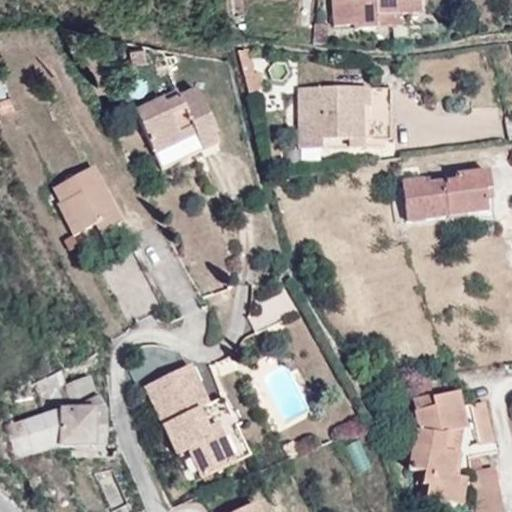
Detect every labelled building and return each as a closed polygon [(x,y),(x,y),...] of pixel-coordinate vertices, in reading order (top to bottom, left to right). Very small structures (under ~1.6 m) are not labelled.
[(331,0),(332,25),(354,25),(354,28),(378,27),(377,14),(403,13),(422,12),(421,0),(331,0)] [(403,13),(377,14),(378,27),(404,26),(403,13)] [(315,22),(314,41),(327,42),(328,23),(315,22)] [(198,133),(203,148),(226,140),(204,87),(183,94),(181,87),(134,104),(153,148),(198,133)] [(389,90),(301,89),(299,150),(328,150),(328,141),(367,142),(367,137),(388,137),(389,90)] [(158,163),(203,148),(198,133),(153,148),(158,163)] [(54,158),(37,168),(79,237),(114,216),(83,163),(64,174),(54,158)] [(494,193),(491,172),(458,177),(459,184),(424,189),(423,186),(404,189),(412,228),(491,215),(487,195),(494,193)] [(227,479),(210,441),(199,417),(211,413),(192,373),(144,394),(176,465),(189,459),(200,488),(227,479)] [(89,375),(64,387),(72,409),(36,422),(6,437),(20,469),(59,453),(102,457),(99,403),(89,375)] [(414,503),(448,507),(451,480),(444,480),(447,456),(435,454),(436,442),(459,438),(455,414),(452,399),(428,402),(428,415),(412,417),(415,439),(423,439),(421,452),(408,450),(405,474),(417,476),(414,503)] [(479,408),(463,412),(471,453),(486,450),(479,408)] [(463,412),(455,414),(459,438),(462,455),(471,453),(463,412)] [(224,435),(210,441),(227,479),(241,471),(224,435)] [(444,480),(451,480),(454,456),(447,456),(444,480)] [(459,481),(455,507),(454,511),(485,511),(490,473),(461,470),(459,481)] [(448,507),(455,507),(459,481),(451,480),(448,507)]
